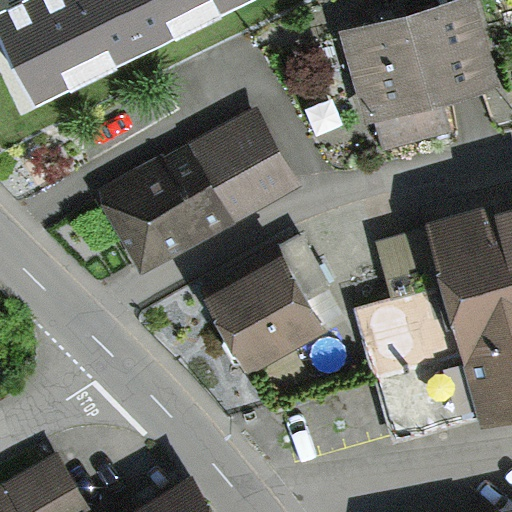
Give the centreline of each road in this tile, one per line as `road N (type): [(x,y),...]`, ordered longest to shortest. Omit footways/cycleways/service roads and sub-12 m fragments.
road 1 (residential): [(86,330),(124,297),(309,199),(511,145)]
road 2 (residential): [(294,511),(325,490),(428,465),(511,456)]
road 3 (unclassified): [(255,511),(115,357)]
road 4 (residential): [(115,357),(72,397),(0,433)]
road 5 (unclassified): [(86,330),(0,241)]
